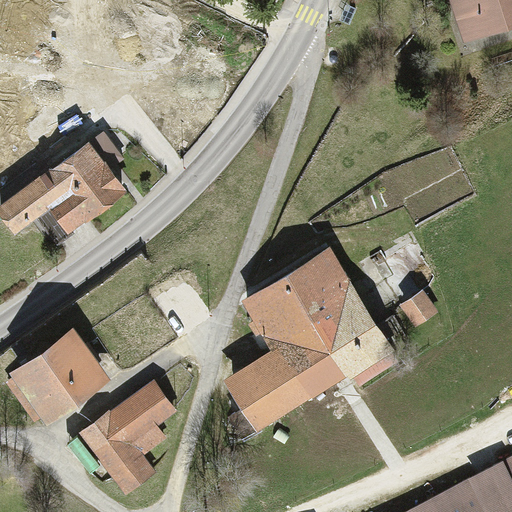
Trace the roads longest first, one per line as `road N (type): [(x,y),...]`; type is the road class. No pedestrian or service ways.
road 1 (residential): [(291,53),(308,76),(214,341),(164,511)]
road 2 (tertiary): [(291,53),(189,184),(0,332)]
road 3 (residential): [(111,511),(63,482),(35,448),(0,436)]
